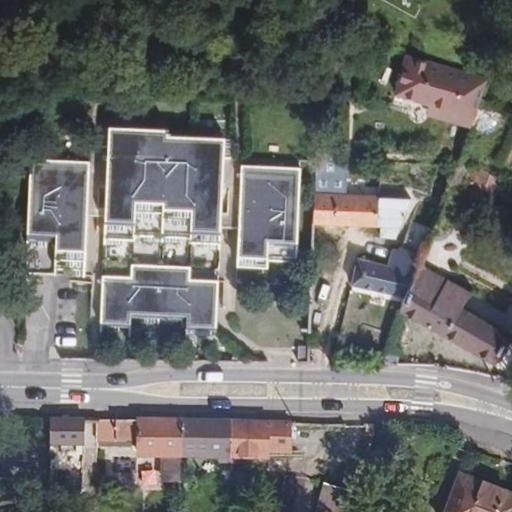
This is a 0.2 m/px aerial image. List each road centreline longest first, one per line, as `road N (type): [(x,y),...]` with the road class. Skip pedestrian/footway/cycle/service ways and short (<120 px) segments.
road 1 (secondary): [(511,407),(428,381),(163,373),(101,389)]
road 2 (secondary): [(101,389),(169,403),(422,408),(511,429)]
